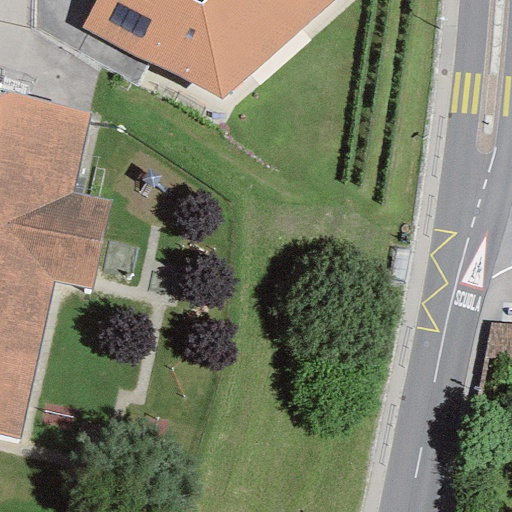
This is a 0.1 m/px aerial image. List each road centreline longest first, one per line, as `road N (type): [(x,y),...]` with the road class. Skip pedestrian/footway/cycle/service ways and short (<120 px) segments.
road 1 (tertiary): [(405,511),(476,203)]
road 2 (tertiary): [(476,203),(495,0)]
